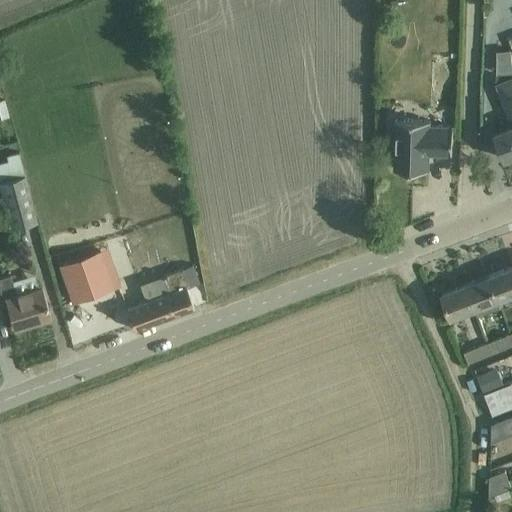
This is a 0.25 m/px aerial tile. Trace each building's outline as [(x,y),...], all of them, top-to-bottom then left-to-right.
[(383,70),(402,72),(403,60),(384,58),(383,70)] [(434,62),(433,98),(457,99),(458,63),(434,62)] [(511,78),(506,81),(508,103),(511,110),(509,110),(511,117),(511,126),(495,133),(505,159),(511,155),(511,78)] [(396,117),(394,167),(429,168),(429,152),(452,153),(453,124),(430,124),(430,119),(396,117)] [(0,186),(4,201),(11,228),(38,220),(33,201),(25,174),(20,154),(7,157),(8,162),(0,163),(0,186)] [(449,202),(406,214),(409,225),(452,213),(449,202)] [(100,251),(60,265),(73,301),(113,287),(100,251)] [(511,295),(511,266),(489,275),(499,301),(511,295)] [(168,292),(127,307),(135,330),(194,308),(187,287),(189,286),(182,269),(162,276),(168,292)] [(148,297),(159,280),(146,271),(134,288),(148,297)] [(12,275),(0,279),(0,283),(14,329),(51,318),(42,289),(19,296),(12,275)] [(499,301),(489,275),(466,284),(475,310),(478,316),(501,308),(499,301)] [(475,310),(466,284),(442,293),(452,319),(475,310)] [(493,354),(511,345),(511,335),(511,333),(488,343),(493,354)] [(469,364),(493,354),(488,343),(465,352),(469,364)] [(511,395),(486,406),(492,419),(511,411),(511,395)] [(491,442),(511,433),(511,415),(492,424),(491,442)] [(511,488),(509,480),(505,470),(490,477),(489,496),(511,488)]
